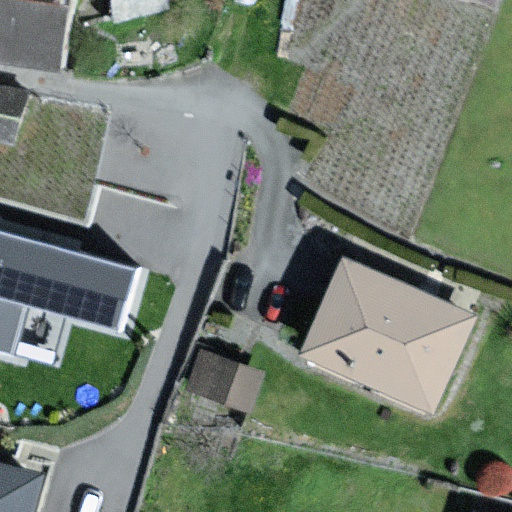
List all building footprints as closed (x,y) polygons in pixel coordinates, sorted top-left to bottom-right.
[(1,0),(0,13),(0,44),(69,55),(76,0),(1,0)] [(171,0),(125,0),(128,9),(172,2),(171,0)] [(30,91),(2,84),(0,93),(0,132),(17,137),(30,91)] [(143,271),(0,230),(0,343),(57,359),(71,310),(127,326),(143,271)] [(358,260),(318,347),(440,403),(480,316),(358,260)] [(265,372),(206,352),(195,385),(254,404),(265,372)] [(36,511),(48,472),(0,459),(0,511),(36,511)]
